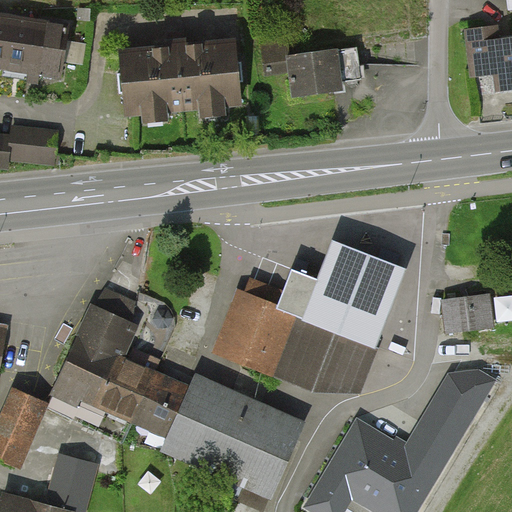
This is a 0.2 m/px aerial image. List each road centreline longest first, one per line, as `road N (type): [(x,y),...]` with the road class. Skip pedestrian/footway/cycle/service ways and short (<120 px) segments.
road 1 (primary): [(119,195),(441,158)]
road 2 (residential): [(0,415),(120,227),(119,195)]
road 3 (unclassified): [(441,158),(444,0)]
road 4 (track): [(439,511),(511,403)]
